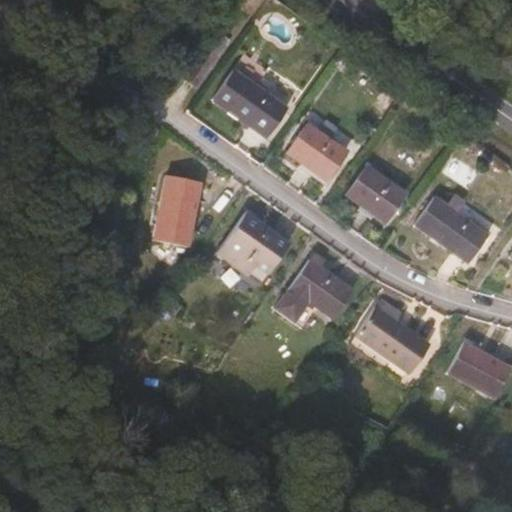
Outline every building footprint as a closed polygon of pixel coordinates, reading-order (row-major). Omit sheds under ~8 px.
[(190,79),(204,89),(237,43),(224,33),(190,79)] [(273,135),(293,107),(240,69),(219,97),(273,135)] [(330,179),(352,148),(312,120),(290,150),(330,179)] [(389,221),(411,191),(373,163),(352,194),(389,221)] [(158,241),(194,249),(209,185),(174,177),(158,241)] [(470,264),(491,235),(439,197),(418,227),(470,264)] [(226,242),(271,275),(293,243),(248,211),(226,242)] [(323,311),(336,320),(358,291),(314,259),(280,306),(311,328),(323,311)] [(411,374),(433,344),(380,306),(358,336),(411,374)] [(446,375),(487,405),(510,374),(469,344),(446,375)]
